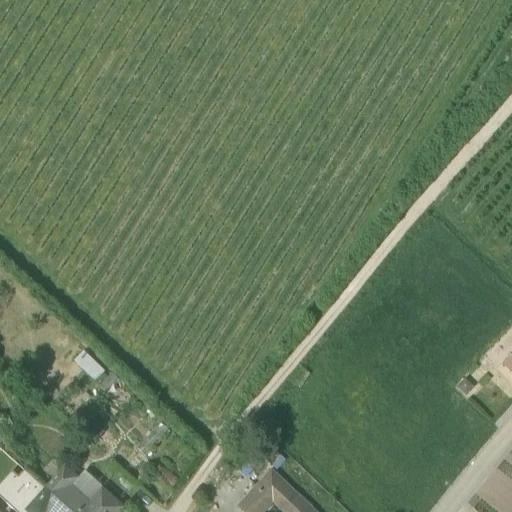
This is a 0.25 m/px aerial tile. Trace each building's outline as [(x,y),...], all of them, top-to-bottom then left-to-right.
[(105,374),(84,355),(75,365),(96,384),(105,374)] [(511,356),(501,368),(511,377),(511,356)] [(65,469),(45,491),(68,511),(123,511),(124,511),(101,490),(84,475),(79,481),(65,469)] [(310,511),(270,475),(237,510),(238,511),(310,511)] [(68,511),(45,491),(25,511),(68,511)]
